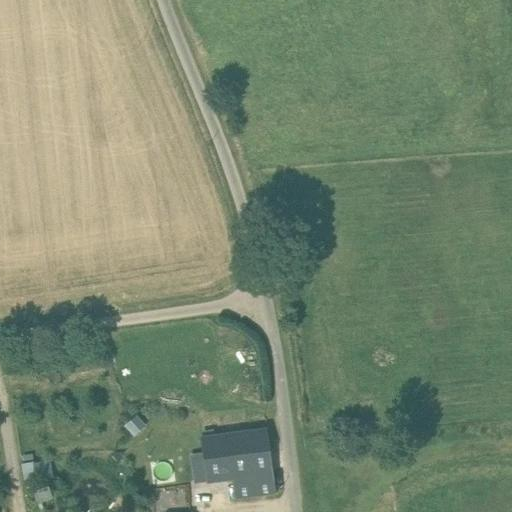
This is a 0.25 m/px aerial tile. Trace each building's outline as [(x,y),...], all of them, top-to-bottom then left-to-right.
[(264,417),(217,422),(219,437),(266,431),(264,417)] [(219,437),(202,439),(205,458),(209,483),(273,474),(266,431),(219,437)] [(205,458),(193,460),(197,484),(209,483),(205,458)] [(273,474),(209,483),(232,480),(235,499),(276,493),(273,474)] [(167,511),(168,492),(155,492),(154,511),(167,511)]
